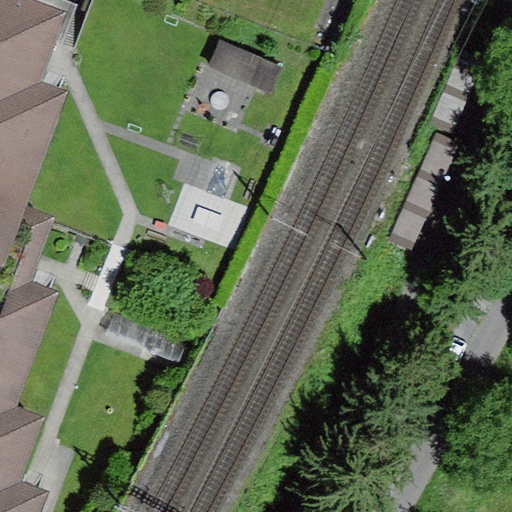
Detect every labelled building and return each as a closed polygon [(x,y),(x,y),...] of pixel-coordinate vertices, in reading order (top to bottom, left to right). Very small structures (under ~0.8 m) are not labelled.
[(53,67),(69,24),(2,0),(0,0),(0,214),(12,225),(61,97),(44,91),(53,67)] [(220,43),(209,69),(270,95),(281,69),(220,43)] [(439,136),(393,240),(416,250),(462,146),(439,136)] [(0,412),(21,420),(65,302),(25,287),(35,260),(44,237),(12,225),(0,214),(0,412)] [(0,511),(41,511),(45,503),(18,493),(42,428),(21,420),(0,412),(0,511)]
